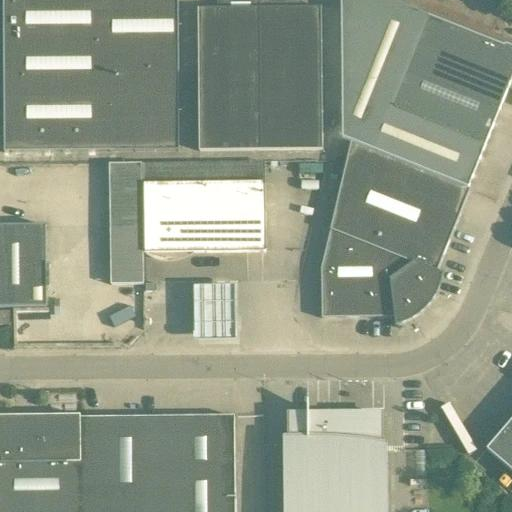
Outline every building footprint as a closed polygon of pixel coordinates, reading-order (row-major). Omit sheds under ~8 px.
[(0,0),(0,130),(3,130),(3,155),(178,153),(176,0),(0,0)] [(259,152),(258,0),(216,0),(216,10),(197,10),(198,153),(259,152)] [(258,0),(259,152),(322,152),(321,9),(300,9),(300,0),(258,0)] [(342,140),(350,144),(321,271),(321,319),(393,319),(394,327),(398,327),(401,326),(408,323),(411,321),(414,320),(418,317),(422,314),(425,310),(428,307),(430,304),(433,300),(435,296),(438,290),(441,283),(442,279),(442,276),(436,273),(469,191),(467,191),(483,150),(390,112),(427,18),(381,0),(340,0),(341,81),(342,140)] [(503,48),(427,18),(390,112),(483,150),(511,77),(511,49),(506,47),(503,48)] [(143,185),(144,255),(265,253),(264,183),(143,185)] [(0,309),(45,309),(45,227),(0,227),(0,309)] [(156,293),(156,285),(145,285),(145,293),(156,293)] [(231,342),(232,286),(190,285),(190,341),(231,342)] [(0,326),(9,326),(9,313),(0,312),(0,326)] [(382,511),(382,416),(291,417),(291,444),(286,444),(286,511),(382,511)] [(79,417),(0,417),(0,511),(234,511),(233,417),(79,419),(79,417)] [(511,474),(511,420),(486,451),(511,474)]
